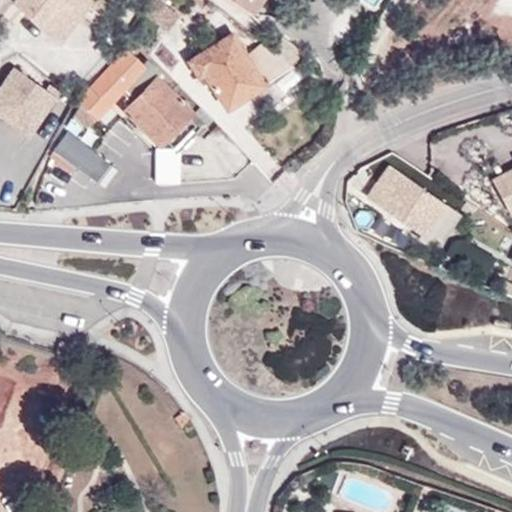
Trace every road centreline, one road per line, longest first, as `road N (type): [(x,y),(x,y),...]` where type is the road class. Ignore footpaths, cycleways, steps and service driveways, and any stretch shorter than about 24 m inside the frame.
road 1 (primary): [(248,240),(153,246),(0,235)]
road 2 (primary): [(0,264),(135,295),(191,344)]
road 3 (primary): [(328,401),(392,400),(511,447)]
road 4 (residential): [(511,86),(410,115),(355,143)]
road 5 (residential): [(400,0),(347,102),(355,143)]
road 6 (primary): [(511,362),(444,350),(368,307)]
road 7 (primary): [(248,240),(225,253),(194,293),(191,344)]
road 8 (unclassified): [(216,390),(244,511)]
